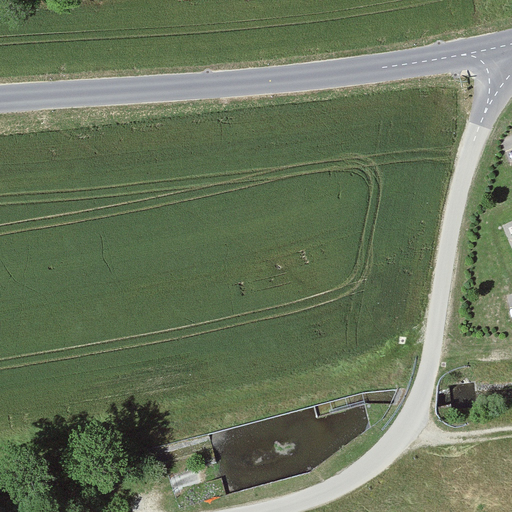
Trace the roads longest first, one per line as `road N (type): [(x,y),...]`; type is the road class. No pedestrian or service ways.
road 1 (unclassified): [(260,511),(345,483),(381,456),(416,409),(470,151),(509,45)]
road 2 (tertiary): [(0,99),(295,79),(509,45)]
